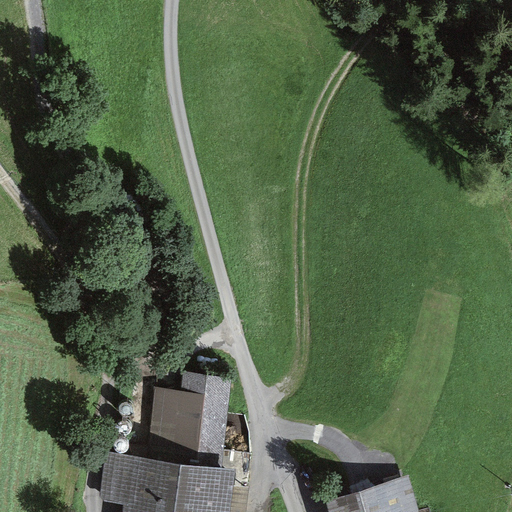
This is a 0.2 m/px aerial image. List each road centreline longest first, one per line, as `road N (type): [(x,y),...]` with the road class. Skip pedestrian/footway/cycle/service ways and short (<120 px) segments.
road 1 (track): [(421,0),(398,10),(362,47),(314,120),(300,238),(298,362),(281,390),(257,399)]
road 2 (track): [(171,0),(177,111),(229,320)]
road 3 (track): [(233,333),(142,380),(103,286),(31,211)]
road 4 (track): [(34,0),(55,152),(83,267)]
